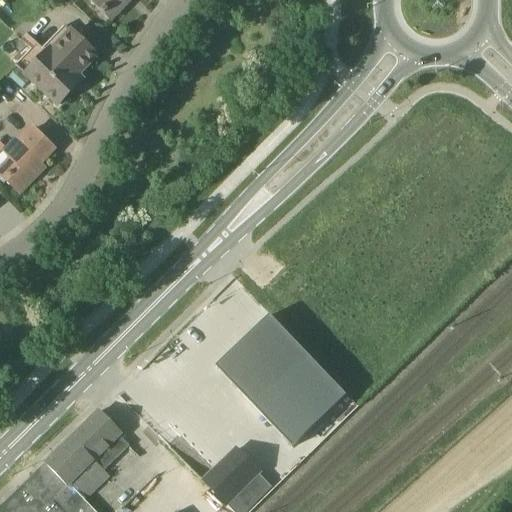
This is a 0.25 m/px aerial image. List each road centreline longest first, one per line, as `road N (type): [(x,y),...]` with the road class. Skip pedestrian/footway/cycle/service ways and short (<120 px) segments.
road 1 (residential): [(183,0),(146,52),(60,214),(0,261)]
road 2 (secondary): [(0,454),(208,251)]
road 3 (secondary): [(208,251),(351,128),(416,53)]
road 4 (secondary): [(393,34),(208,251)]
